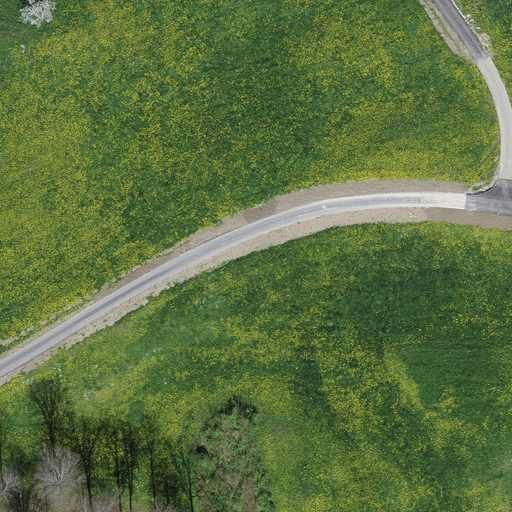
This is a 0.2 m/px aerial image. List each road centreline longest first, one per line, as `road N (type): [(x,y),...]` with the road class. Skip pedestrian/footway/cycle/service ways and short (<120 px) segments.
road 1 (unclassified): [(0,369),(184,260),(276,221),(397,199),(511,206)]
road 2 (track): [(442,0),(497,95),(505,204)]
